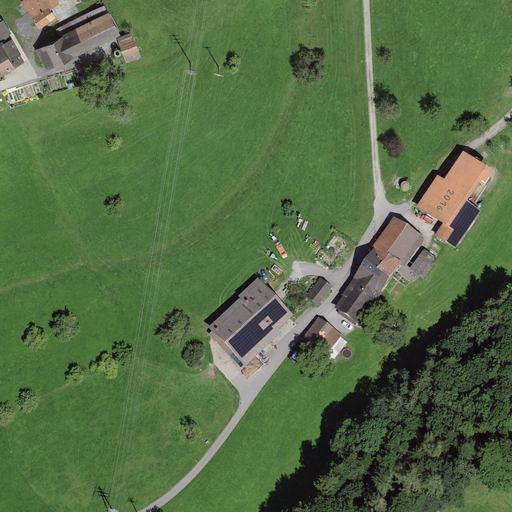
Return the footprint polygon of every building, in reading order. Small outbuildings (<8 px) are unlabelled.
[(41,28),(57,16),(52,9),(61,2),(58,0),(24,0),(21,2),(41,28)] [(46,71),(121,34),(105,4),(48,32),(53,41),(36,49),(46,71)] [(0,39),(11,33),(4,21),(0,22),(0,39)] [(118,38),(127,62),(142,56),(134,32),(118,38)] [(0,76),(25,62),(12,39),(0,45),(0,76)] [(492,181),(465,162),(446,188),(439,183),(418,212),(443,230),(437,238),(446,244),(492,181)] [(404,272),(425,243),(392,220),(370,251),(374,254),(333,312),(356,328),(399,268),(404,272)] [(423,253),(411,271),(426,281),(438,263),(423,253)] [(270,266),(267,271),(279,277),(282,272),(270,266)] [(318,309),(332,290),(320,280),(305,299),(318,309)] [(278,336),(294,321),(258,282),(238,300),(241,304),(209,334),(245,372),(281,339),(278,336)] [(320,320),(302,343),(331,366),(349,344),(320,320)]
